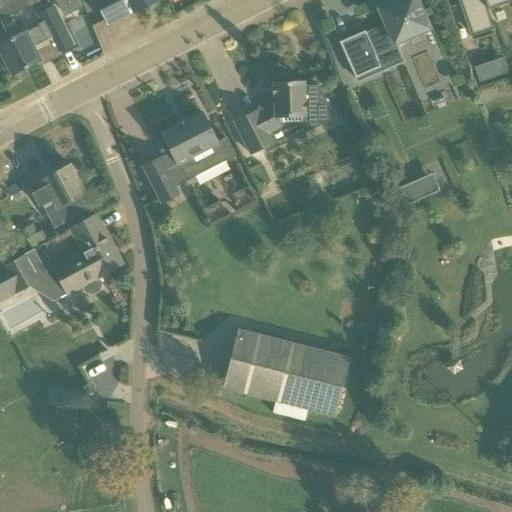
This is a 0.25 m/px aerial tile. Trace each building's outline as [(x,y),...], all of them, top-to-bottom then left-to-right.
[(0,0),(0,20),(40,1),(39,0),(0,0)] [(55,0),(64,17),(84,7),(80,0),(55,0)] [(158,0),(94,0),(107,24),(133,11),(134,13),(158,0)] [(416,0),(398,0),(389,4),(378,9),(385,24),(366,33),(365,31),(339,42),(355,78),(380,67),(376,56),(397,47),(395,43),(428,28),(416,0)] [(511,0),(459,0),(476,46),(496,40),(489,21),(511,12),(511,0)] [(57,52),(70,45),(72,44),(52,7),(38,13),(42,22),(39,24),(40,26),(25,33),(25,32),(0,44),(0,50),(12,75),(39,61),(32,47),(50,38),(57,52)] [(304,131),(304,116),(305,116),(304,82),(299,82),(298,80),(291,80),(289,82),(273,83),(274,105),(258,112),(258,110),(234,122),(251,156),(274,144),(270,136),(282,130),(287,141),(304,131)] [(224,160),(235,155),(226,138),(217,143),(202,113),(186,121),(185,119),(184,120),(185,122),(179,126),(177,124),(176,124),(177,126),(161,134),(171,153),(161,158),(160,158),(143,167),(161,203),(179,194),(175,186),(195,176),(198,166),(193,156),(210,148),(215,157),(224,160)] [(66,205),(72,217),(91,207),(85,195),(86,194),(69,165),(42,179),(29,186),(33,192),(31,193),(39,207),(53,199),(58,209),(66,205)] [(403,206),(421,198),(414,181),(396,189),(403,206)] [(71,229),(83,251),(52,268),(67,294),(81,286),(85,294),(92,295),(100,291),(102,283),(98,277),(122,264),(95,215),(71,229)] [(0,301),(40,281),(26,254),(5,265),(6,266),(0,269),(0,301)] [(348,358),(257,335),(238,330),(223,388),(333,416),(348,358)] [(405,504),(405,505),(366,502),(346,501),(345,511),(408,511),(409,504),(405,504)]
